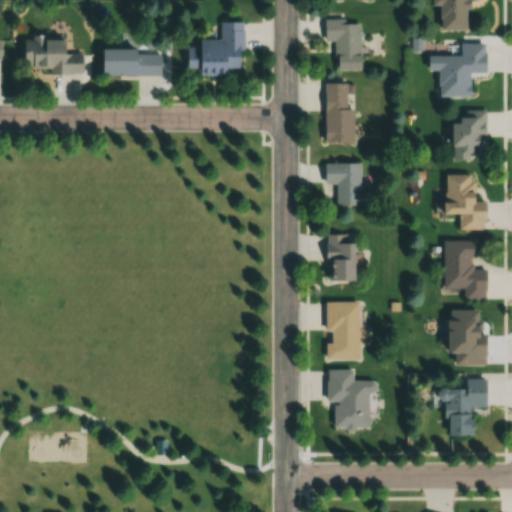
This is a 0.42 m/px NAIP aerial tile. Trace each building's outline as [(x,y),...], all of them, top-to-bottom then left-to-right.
[(430,0),(431,6),(438,6),(439,30),(465,30),(464,0),(430,0)] [(323,41),(334,41),(334,70),(360,69),(359,19),(323,19),(323,41)] [(219,39),(204,39),(204,47),(185,47),(185,74),(225,75),(225,68),(242,68),(242,21),(220,21),(219,39)] [(80,53),(62,53),(63,38),(24,38),(24,69),(48,69),(48,74),(80,74),(80,53)] [(459,55),(426,55),(426,71),(438,71),(438,96),(468,96),(468,72),(484,72),(484,43),(459,43),(459,55)] [(99,51),(99,76),(160,76),(160,51),(99,51)] [(352,109),(346,109),(346,82),(322,82),(322,143),(352,143),(352,109)] [(484,110),(459,110),(459,118),(449,118),(449,158),(476,158),(476,138),(484,138),(484,110)] [(359,192),(359,163),(323,164),(323,184),(334,184),(334,206),(368,206),(368,192),(359,192)] [(457,229),(484,229),(484,201),(471,201),(471,174),(444,174),(444,201),(439,201),(439,216),(457,216),(457,229)] [(325,281),(350,281),(350,234),(325,234),(325,281)] [(484,269),(471,269),(471,241),(441,241),(441,288),(461,288),(461,300),(484,300),(484,269)] [(324,301),(324,359),(357,359),(357,301),(324,301)] [(367,393),(374,393),(374,381),(351,381),(351,370),(325,370),(325,402),(332,402),(332,427),(368,427),(367,393)] [(469,434),(469,408),(485,408),(485,374),(463,374),(463,389),(436,389),(436,404),(445,404),(445,434),(469,434)] [(154,438),(153,454),(164,455),(165,439),(154,438)]
